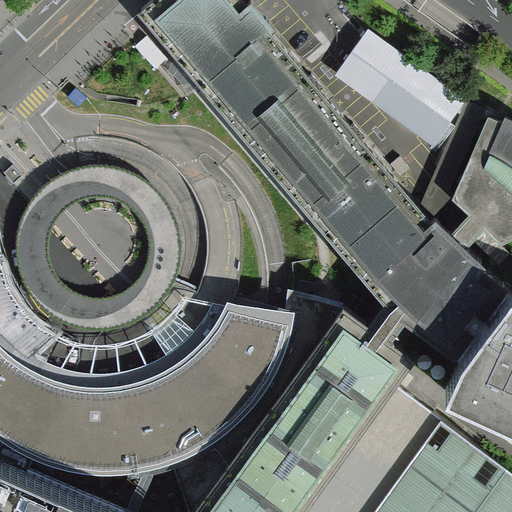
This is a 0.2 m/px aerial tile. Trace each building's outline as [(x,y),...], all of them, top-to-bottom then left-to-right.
[(433,333),(461,354),(511,287),(479,263),(483,259),(467,244),(452,230),(436,215),(433,220),(420,206),(337,106),(267,24),(270,21),(258,7),(251,0),(247,0),(246,1),(244,0),(151,0),(142,8),(195,70),(387,295),(409,314),(433,333)] [(487,106),(468,98),(466,102),(459,117),(453,133),(446,148),(439,163),(432,178),(426,193),(420,206),(433,220),(436,215),(452,230),(472,209),(456,193),(452,189),(486,110),(487,106)] [(472,209),(452,230),(467,244),(472,239),(499,265),(504,260),(510,254),(484,226),(486,224),(502,238),(511,233),(511,118),(507,115),(504,121),(491,116),(456,193),(472,209)] [(165,298),(173,286),(178,273),(181,259),(182,244),(180,230),(175,217),(169,204),(160,193),(149,183),(137,176),(124,170),(110,167),(96,167),(82,169),(68,173),(56,180),(44,188),(34,200),(26,213),(21,227),(18,242),(18,257),(21,271),(27,286),(35,298),(45,309),(57,318),(71,325),(86,329),(101,330),(116,329),(130,324),(144,318),(153,310),(165,298)] [(0,346),(15,362),(24,367),(55,339),(38,329),(23,314),(11,296),(4,279),(2,258),(0,258),(0,346)] [(511,287),(461,354),(448,391),(511,440),(511,287)] [(0,446),(8,433),(42,452),(72,460),(103,464),(142,462),(179,451),(210,437),(228,462),(346,303),(288,289),(285,316),(278,315),(228,307),(219,323),(207,340),(194,353),(182,362),(169,371),(152,379),(135,385),(118,388),(104,389),(93,389),(78,387),(62,385),(45,380),(24,367),(15,362),(0,346),(0,446)] [(192,511),(305,511),(397,384),(417,357),(392,338),(409,314),(387,295),(369,321),(346,303),(228,462),(192,511)] [(397,384),(305,511),(371,511),(441,416),(397,384)] [(371,511),(511,511),(511,469),(441,416),(371,511)] [(0,511),(132,511),(0,454),(0,511)]
